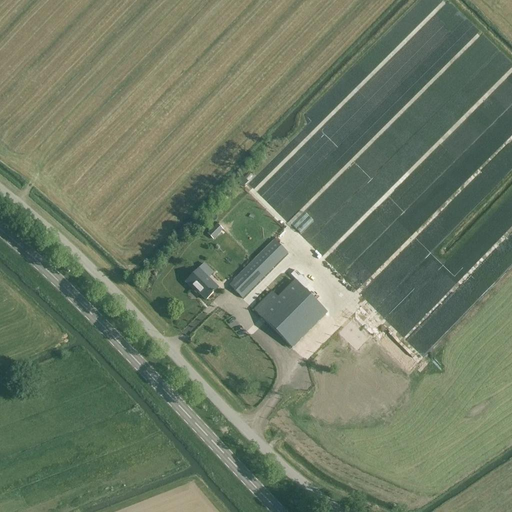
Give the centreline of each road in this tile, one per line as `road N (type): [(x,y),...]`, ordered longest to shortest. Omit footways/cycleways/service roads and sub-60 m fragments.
road 1 (unclassified): [(345,511),(249,431),(0,184)]
road 2 (secondary): [(280,511),(0,231)]
